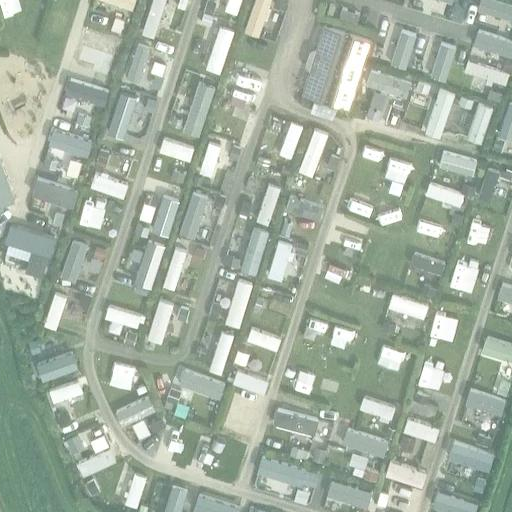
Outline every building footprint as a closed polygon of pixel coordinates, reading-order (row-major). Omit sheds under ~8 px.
[(152,0),(144,21),(159,27),(169,0),(152,0)] [(178,0),(177,6),(184,9),(186,0),(178,0)] [(212,0),(206,0),(203,10),(212,13),(216,1),(212,0)] [(267,23),(270,0),(255,0),(252,20),(267,23)] [(275,0),(273,6),(284,10),(287,0),(275,0)] [(342,8),(339,17),(357,22),(359,13),(342,8)] [(203,12),(200,20),(213,24),(216,16),(203,12)] [(223,60),(238,17),(224,13),(210,55),(223,60)] [(114,16),(110,28),(119,31),(123,20),(114,16)] [(395,50),(408,55),(420,24),(406,19),(395,50)] [(488,34),(511,42),(511,28),(492,22),(488,34)] [(324,24),(303,91),(349,106),(370,39),(324,24)] [(451,66),(457,35),(443,32),(436,63),(451,66)] [(145,33),(130,60),(149,70),(157,55),(165,59),(172,47),(145,33)] [(106,36),(103,45),(116,49),(119,40),(106,36)] [(235,56),(231,70),(257,78),(261,64),(235,56)] [(511,58),(505,56),(501,68),(510,71),(511,66),(511,58)] [(70,78),(103,89),(107,77),(74,66),(70,78)] [(155,76),(151,87),(159,90),(163,79),(155,76)] [(416,87),(416,88),(427,91),(430,83),(419,79),(416,87)] [(147,86),(145,93),(157,98),(159,90),(151,87),(147,86)] [(217,118),(231,122),(240,90),(227,86),(217,118)] [(488,87),(485,96),(499,100),(501,91),(488,87)] [(200,115),(205,101),(176,92),(171,105),(200,115)] [(147,96),(143,108),(152,111),(156,99),(147,96)] [(461,96),(458,103),(470,107),(473,99),(461,96)] [(368,108),(366,117),(378,120),(380,112),(368,108)] [(78,113),(76,121),(88,124),(90,117),(78,113)] [(173,115),(170,124),(179,127),(182,118),(173,115)] [(83,139),(87,127),(57,116),(53,128),(83,139)] [(167,125),(163,138),(193,149),(198,135),(167,125)] [(140,147),(143,135),(112,126),(109,139),(140,147)] [(231,128),(229,136),(240,140),(243,132),(231,128)] [(203,160),(215,164),(225,133),(212,129),(203,160)] [(495,136),(491,148),(500,150),(504,139),(495,136)] [(448,141),(443,154),(476,166),(481,152),(448,141)] [(232,145),(228,156),(232,157),(237,156),(240,147),(232,145)] [(100,149),(96,163),(105,166),(109,151),(100,149)] [(258,154),(255,163),(266,167),(269,158),(258,154)] [(331,154),(327,166),(334,169),(339,157),(331,154)] [(45,156),(42,165),(54,169),(57,160),(45,156)] [(484,187),(495,189),(502,158),(490,156),(484,187)] [(283,163),(280,171),(288,174),(291,167),(283,163)] [(41,168),(37,182),(71,191),(74,177),(41,168)] [(511,169),(506,168),(503,177),(511,179),(511,169)] [(173,169),(170,178),(182,181),(185,172),(173,169)] [(271,211),(285,176),(273,171),(259,207),(271,211)] [(194,174),(192,182),(199,184),(202,177),(194,174)] [(296,174),(292,182),(299,185),(303,176),(296,174)] [(357,182),(354,194),(369,197),(372,185),(357,182)] [(463,182),(460,191),(473,195),(475,185),(463,182)] [(324,207),(327,194),(293,183),(289,197),(324,207)] [(84,185),(81,193),(89,195),(92,188),(84,185)] [(215,193),(212,202),(222,206),(225,196),(215,193)] [(478,239),(487,202),(476,199),(467,236),(478,239)] [(242,201),(237,214),(245,216),(249,203),(242,201)] [(454,211),(450,223),(458,226),(462,214),(454,211)] [(56,212),(53,222),(59,224),(63,214),(56,212)] [(246,258),(262,261),(270,218),(254,215),(246,258)] [(156,218),(153,225),(163,228),(165,221),(156,218)] [(284,220),(280,231),(288,234),(292,222),(284,220)] [(359,262),(369,226),(352,221),(342,258),(359,262)] [(134,230),(130,242),(164,253),(168,241),(134,230)] [(73,234),(64,267),(76,270),(85,237),(73,234)] [(178,277),(191,240),(180,236),(166,272),(178,277)] [(297,240),(294,249),(305,252),(308,244),(297,240)] [(445,262),(448,250),(418,240),(414,252),(445,262)] [(95,244),(92,254),(101,258),(105,248),(95,244)] [(195,247),(192,259),(200,261),(203,250),(195,247)] [(226,254),(223,263),(236,267),(239,258),(226,254)] [(460,254),(455,268),(486,277),(490,263),(460,254)] [(29,258),(26,271),(38,275),(42,262),(29,258)] [(296,283),(300,270),(270,261),(266,273),(296,283)] [(231,311),(246,313),(254,270),(239,267),(231,311)] [(377,299),(384,275),(374,272),(367,296),(377,299)] [(148,274),(145,282),(153,284),(155,276),(148,274)] [(61,316),(69,283),(57,280),(49,313),(61,316)] [(136,281),(133,289),(145,293),(147,285),(136,281)] [(424,282),(421,290),(433,294),(435,286),(424,282)] [(151,327),(166,331),(177,291),(163,287),(151,327)] [(81,292),(78,301),(87,305),(91,296),(81,292)] [(111,293),(108,305),(143,314),(146,302),(111,293)] [(257,296),(253,306),(259,308),(263,299),(257,296)] [(212,300),(207,315),(216,317),(220,303),(212,300)] [(180,306),(176,318),(184,320),(188,309),(180,306)] [(253,315),(249,327),(281,338),(285,326),(253,315)] [(435,328),(466,337),(469,326),(439,317),(435,328)] [(225,362),(238,323),(225,318),(212,358),(225,362)] [(384,320),(381,328),(392,332),(395,323),(384,320)] [(127,329),(123,340),(133,343),(136,332),(127,329)] [(35,339),(27,342),(31,354),(40,351),(35,339)] [(239,340),(236,348),(250,353),(253,344),(239,340)] [(76,343),(46,353),(50,365),(80,355),(76,343)] [(198,346),(194,357),(202,360),(206,349),(198,346)] [(409,370),(412,358),(381,351),(378,363),(409,370)] [(425,351),(422,363),(430,365),(434,353),(425,351)] [(237,372),(269,379),(271,365),(240,358),(237,372)] [(183,366),(183,377),(223,380),(224,369),(183,366)] [(51,378),(58,397),(89,386),(82,367),(51,378)] [(500,379),(497,391),(507,394),(510,382),(500,379)] [(133,380),(131,387),(141,389),(143,382),(133,380)] [(367,384),(363,399),(395,408),(399,393),(367,384)] [(172,387),(165,405),(171,407),(173,401),(176,402),(180,390),(172,387)] [(417,391),(414,399),(425,403),(427,394),(417,391)] [(276,413),(328,426),(333,410),(280,396),(276,413)] [(438,427),(442,415),(411,405),(408,417),(438,427)] [(67,412),(56,416),(59,424),(70,420),(67,412)] [(159,445),(171,449),(181,418),(169,415),(159,445)] [(161,418),(149,424),(153,432),(165,426),(161,418)] [(215,463),(224,421),(210,418),(201,460),(215,463)] [(388,426),(385,435),(393,438),(396,429),(388,426)] [(197,431),(193,444),(202,446),(205,434),(197,431)] [(479,431),(476,440),(488,444),(491,435),(479,431)] [(78,433),(66,438),(72,451),(83,446),(78,433)] [(114,435),(80,450),(85,462),(120,448),(114,435)] [(402,438),(400,446),(410,450),(413,442),(402,438)] [(291,444),(289,453),(300,456),(303,447),(291,444)] [(235,446),(230,458),(238,460),(243,448),(235,446)] [(315,447),(312,458),(322,461),(326,450),(315,447)] [(389,462),(425,474),(430,459),(394,447),(389,462)] [(364,466),(361,475),(374,480),(377,471),(364,466)] [(347,506),(357,471),(344,467),(334,502),(347,506)] [(304,470),(301,481),(315,485),(318,474),(304,470)] [(477,476),(473,488),(481,491),(485,479),(477,476)] [(93,479),(85,483),(91,494),(99,489),(93,479)] [(205,483),(199,502),(235,511),(240,493),(205,483)] [(472,506),(474,491),(442,487),(439,502),(472,506)] [(380,491),(376,503),(384,505),(387,494),(380,491)] [(140,502),(137,511),(140,511),(144,511),(147,504),(140,502)]
